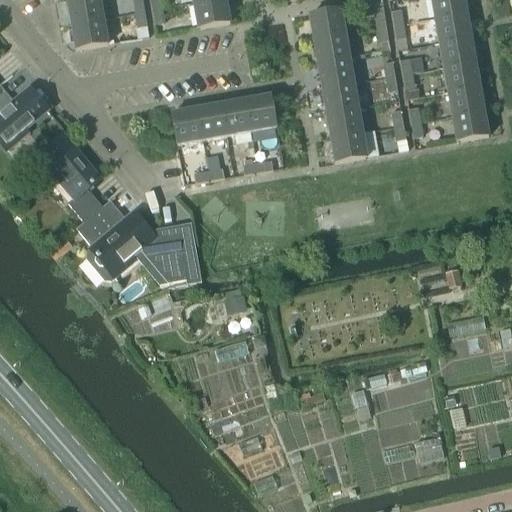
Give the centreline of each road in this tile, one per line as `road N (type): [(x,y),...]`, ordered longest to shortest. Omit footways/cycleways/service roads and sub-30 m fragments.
road 1 (residential): [(155,191),(0,9)]
road 2 (secondary): [(116,511),(0,380)]
